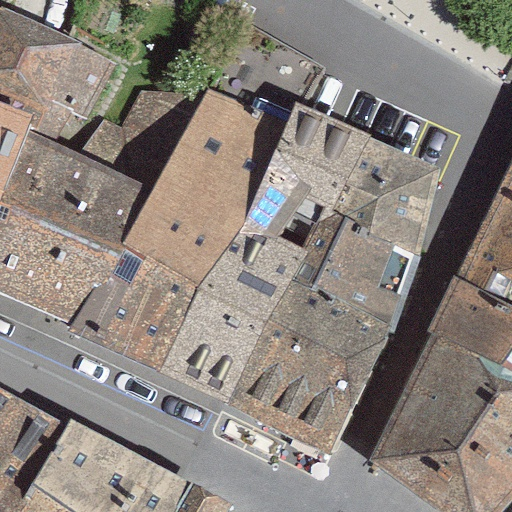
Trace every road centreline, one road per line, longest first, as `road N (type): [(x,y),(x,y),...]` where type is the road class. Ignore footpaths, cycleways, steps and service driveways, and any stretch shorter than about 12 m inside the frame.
road 1 (residential): [(319,502),(508,119)]
road 2 (residential): [(508,119),(228,0)]
road 3 (residential): [(0,341),(262,473)]
